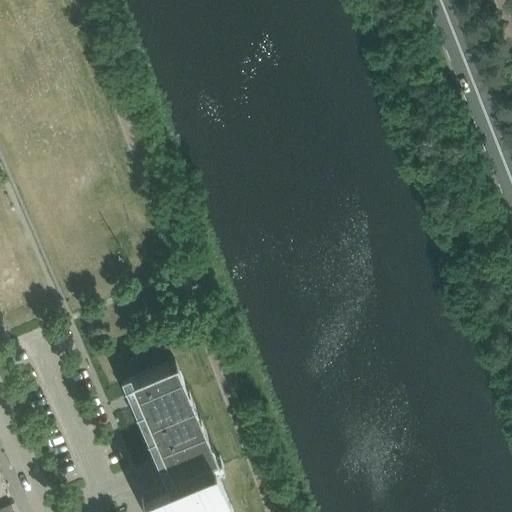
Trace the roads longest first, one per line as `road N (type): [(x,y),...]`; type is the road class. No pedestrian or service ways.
road 1 (residential): [(59,511),(99,487),(39,345)]
road 2 (secondary): [(511,163),(447,0)]
